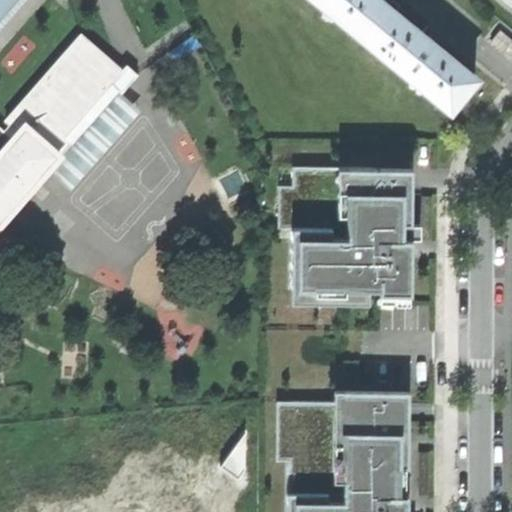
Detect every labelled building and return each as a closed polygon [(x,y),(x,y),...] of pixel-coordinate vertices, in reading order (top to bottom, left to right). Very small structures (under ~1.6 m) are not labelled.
[(0,0),(0,22),(19,0),(0,0)] [(329,0),(363,28),(386,0),(329,0)] [(452,101),(476,72),(437,39),(440,37),(434,32),(429,28),(427,31),(389,0),(386,0),(363,28),(452,101)] [(0,219),(69,140),(63,135),(119,68),(80,32),(4,118),(17,129),(11,136),(0,125),(0,219)] [(285,222),(284,292),(360,295),(360,280),(395,281),(395,231),(411,230),(410,218),(400,216),(401,161),(324,159),(325,167),(290,167),(291,184),(276,183),(276,223),(285,222)] [(289,492),(278,492),(277,511),(399,511),(398,486),(389,486),(387,462),(399,462),(400,384),(323,385),(323,397),(319,475),(330,475),(329,493),(289,492)] [(289,455),(289,492),(329,493),(330,475),(319,475),(323,397),(274,398),(274,454),(289,455)]
